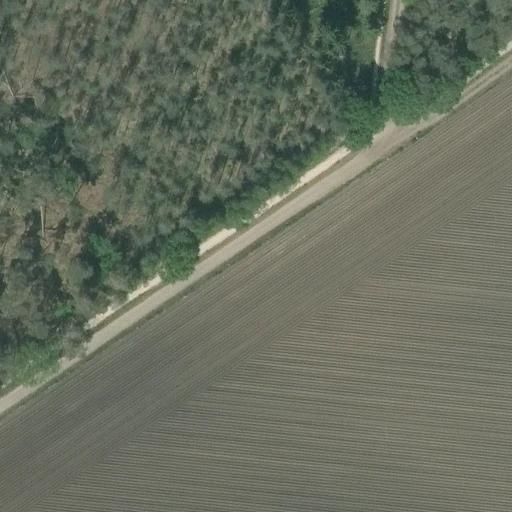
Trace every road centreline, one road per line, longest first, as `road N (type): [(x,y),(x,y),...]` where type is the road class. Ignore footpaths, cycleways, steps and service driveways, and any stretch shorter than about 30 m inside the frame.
road 1 (track): [(393,135),(92,344),(0,393)]
road 2 (track): [(511,57),(393,135)]
